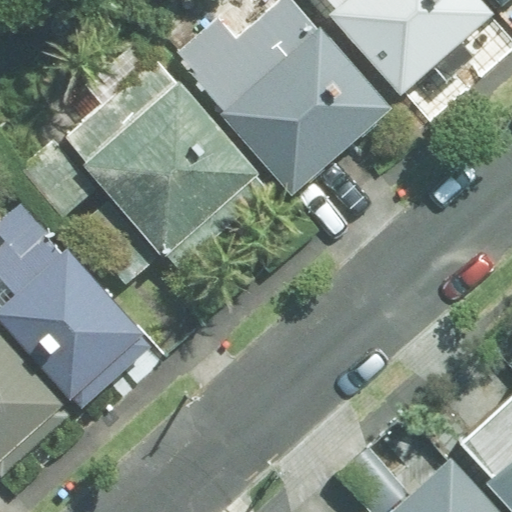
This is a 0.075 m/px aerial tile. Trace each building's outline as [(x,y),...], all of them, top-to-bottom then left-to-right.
[(272,0),(234,33),(217,14),(170,55),(289,190),(389,102),(299,0),(272,0)] [(335,0),(323,12),(400,98),(498,11),(488,0),(335,0)] [(277,191),(153,54),(64,134),(188,271),(277,191)] [(0,283),(8,292),(0,299),(0,317),(70,393),(136,332),(31,219),(0,248),(0,283)] [(0,452),(51,408),(0,350),(0,452)] [(511,394),(455,443),(511,509),(511,394)] [(371,511),(501,511),(448,448),(407,483),(370,439),(335,468),(372,511),(371,511)]
